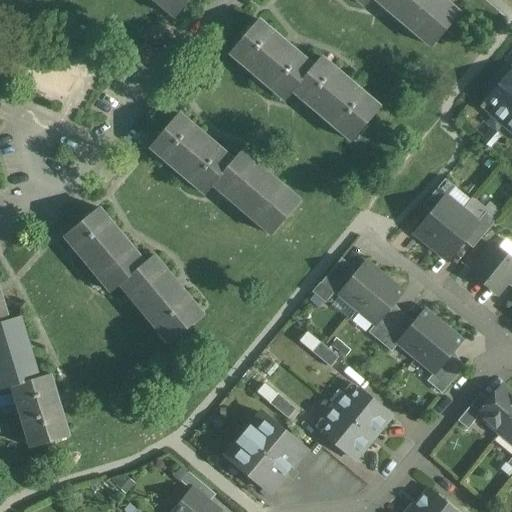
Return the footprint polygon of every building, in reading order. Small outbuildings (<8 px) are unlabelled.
[(163,0),(176,10),(184,0),(163,0)] [(383,0),(433,42),(464,6),(456,0),(383,0)] [(294,84),(316,58),(260,10),(229,46),(285,94),(294,84)] [(354,135),(382,101),(323,50),(316,58),(294,84),(354,135)] [(511,58),(479,97),(502,117),(511,105),(511,58)] [(511,105),(502,117),(511,124),(511,105)] [(217,178),(236,155),(179,106),(149,141),(206,190),(217,178)] [(217,178),(271,225),(301,190),(246,143),(236,155),(217,178)] [(446,197),(415,234),(431,247),(462,210),(446,197)] [(119,276),(145,255),(100,200),(64,230),(109,285),(119,276)] [(462,210),(431,247),(447,261),(478,224),(462,210)] [(145,255),(119,276),(167,335),(205,304),(157,246),(145,255)] [(511,274),(511,260),(495,246),(472,273),(486,285),(496,294),(511,274)] [(365,263),(340,294),(358,309),(384,278),(365,263)] [(384,278),(358,309),(376,324),(402,293),(384,278)] [(0,283),(0,316),(9,313),(0,283)] [(9,313),(0,316),(0,377),(1,379),(11,376),(41,367),(23,309),(9,313)] [(424,312),(399,343),(417,358),(442,327),(424,312)] [(442,327),(417,358),(435,373),(460,342),(442,327)] [(298,344),(330,362),(336,353),(303,334),(298,344)] [(41,367),(11,376),(31,441),(74,428),(54,363),(41,367)] [(356,458),(376,435),(396,412),(352,374),(332,397),(312,419),(356,458)] [(511,418),(511,394),(502,387),(478,415),(500,433),(511,418)] [(306,450),(262,414),(250,429),(255,432),(243,446),(239,443),(227,457),(270,493),(285,475),(283,473),(289,467),(290,468),(306,450)] [(511,418),(500,433),(511,443),(511,418)] [(431,481),(410,507),(416,511),(468,511),(469,511),(431,481)] [(217,511),(192,490),(173,511),(217,511)]
